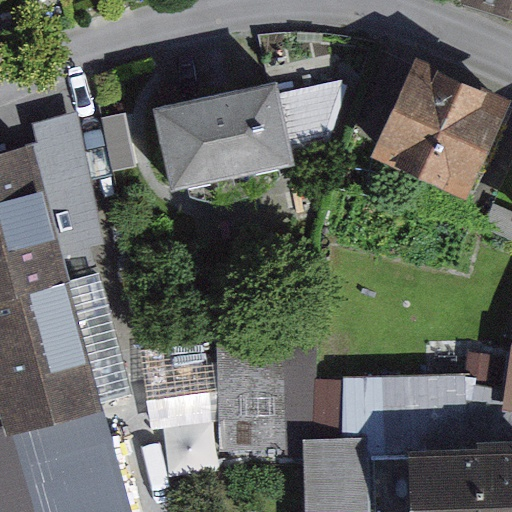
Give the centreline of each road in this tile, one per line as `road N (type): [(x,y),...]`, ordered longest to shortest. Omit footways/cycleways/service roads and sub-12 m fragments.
road 1 (residential): [(0,85),(117,39),(231,10),(342,0)]
road 2 (residential): [(343,0),(401,11),(511,59)]
